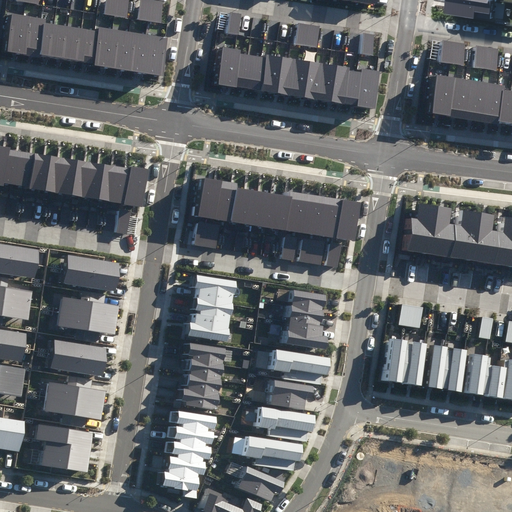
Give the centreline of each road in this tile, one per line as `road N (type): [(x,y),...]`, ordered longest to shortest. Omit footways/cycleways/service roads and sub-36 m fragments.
road 1 (residential): [(156,249),(111,508)]
road 2 (residential): [(156,249),(367,282)]
road 3 (tertiary): [(176,123),(387,155)]
road 4 (tertiary): [(0,95),(176,123)]
road 5 (residential): [(237,0),(406,26)]
road 6 (residential): [(511,435),(343,410)]
road 7 (residential): [(0,225),(156,249)]
road 8 (residential): [(367,282),(511,304)]
road 9 (residential): [(406,26),(387,155)]
road 10 (residential): [(367,282),(343,410)]
road 11 (residential): [(387,155),(367,282)]
road 12 (residential): [(176,123),(156,249)]
road 13 (tertiary): [(387,155),(511,171)]
road 14 (residential): [(194,0),(176,123)]
